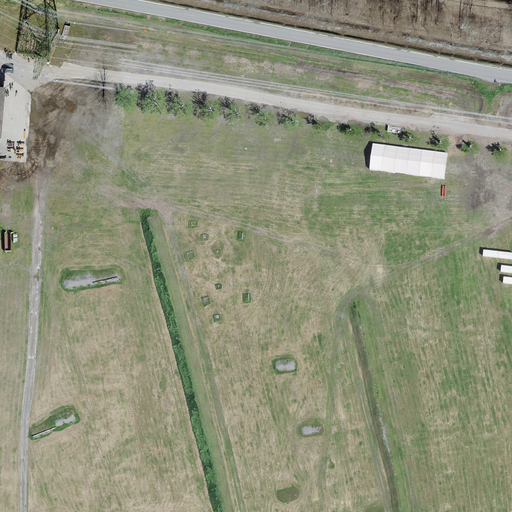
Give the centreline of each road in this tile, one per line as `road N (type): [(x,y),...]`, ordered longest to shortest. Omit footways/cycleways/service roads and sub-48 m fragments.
road 1 (track): [(81,71),(45,167),(24,511)]
road 2 (unclassified): [(511,75),(106,0)]
